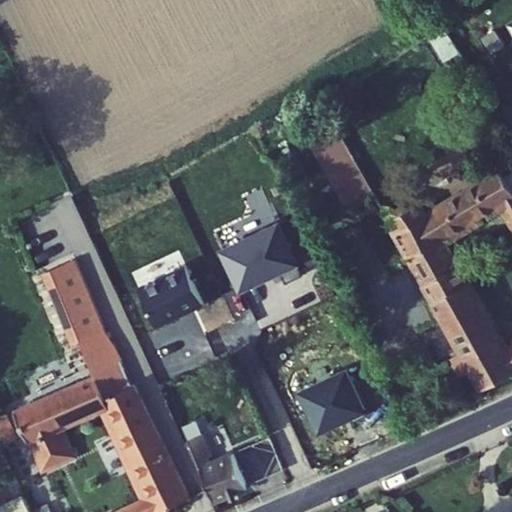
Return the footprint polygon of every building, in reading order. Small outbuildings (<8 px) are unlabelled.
[(293,175),(318,159),(272,82),(247,97),(293,175)] [(511,203),(500,184),(485,193),(459,147),(382,194),(373,179),(341,198),(437,366),(511,331),(511,203)] [(341,198),(373,179),(365,165),(333,184),(341,198)] [(103,486),(107,495),(142,481),(87,366),(83,368),(72,342),(69,344),(23,243),(0,253),(0,272),(23,323),(28,321),(45,356),(56,380),(59,386),(66,402),(63,403),(97,475),(103,486)] [(45,356),(0,375),(0,411),(20,403),(59,386),(56,380),(45,356)] [(0,411),(0,445),(1,447),(32,433),(20,403),(0,411)] [(145,411),(173,477),(200,465),(183,425),(171,431),(159,403),(145,411)] [(232,464),(205,477),(219,504),(245,491),(232,464)] [(71,501),(75,509),(107,495),(103,486),(97,475),(66,489),(71,501)] [(511,511),(511,492),(511,491),(467,508),(468,511),(511,511)] [(71,501),(45,511),(68,511),(75,509),(71,501)] [(336,511),(329,503),(315,511),(336,511)]
